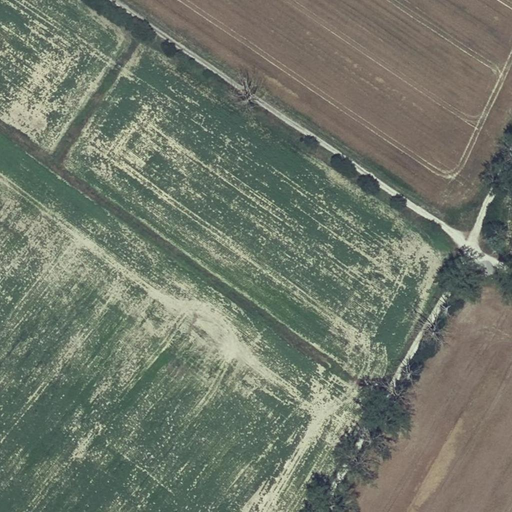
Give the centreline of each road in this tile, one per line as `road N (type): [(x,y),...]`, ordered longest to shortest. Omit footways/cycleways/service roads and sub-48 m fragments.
road 1 (track): [(104,0),(470,245)]
road 2 (track): [(320,511),(470,245)]
